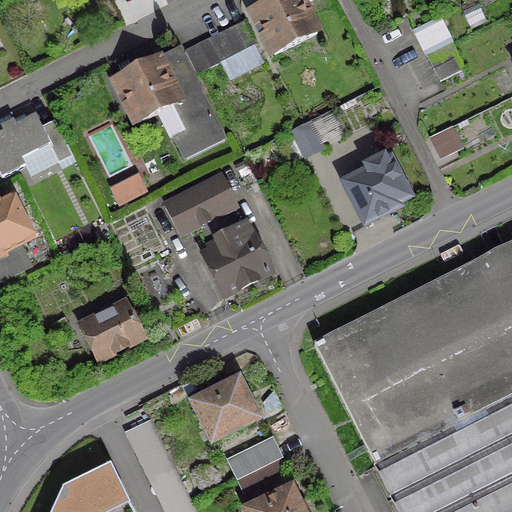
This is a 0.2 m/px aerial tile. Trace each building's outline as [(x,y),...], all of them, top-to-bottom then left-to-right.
[(271,0),(249,11),(272,56),(314,35),(300,6),(312,0),(271,0)] [(437,19),(411,32),(418,45),(443,32),(437,19)] [(243,22),(219,34),(231,58),(255,46),(243,22)] [(418,45),(424,57),(450,45),(443,32),(418,45)] [(219,34),(207,40),(218,64),(231,58),(219,34)] [(207,40),(183,52),(194,76),(218,64),(207,40)] [(450,45),(424,57),(431,70),(456,57),(450,45)] [(171,138),(182,160),(221,140),(177,51),(156,61),(155,59),(112,81),(135,125),(169,108),(182,132),(171,138)] [(456,57),(431,70),(437,83),(463,70),(456,57)] [(359,104),(335,115),(346,139),(369,128),(359,104)] [(32,117),(0,133),(0,179),(11,173),(8,166),(47,146),(53,159),(67,152),(52,122),(38,129),(32,117)] [(305,124),(290,131),(304,158),(319,150),(305,124)] [(444,160),(468,150),(459,128),(435,138),(444,160)] [(367,173),(342,185),(363,226),(397,209),(395,205),(406,199),(388,162),(383,165),(381,160),(365,169),(367,173)] [(207,255),(202,257),(222,298),(268,274),(244,227),(236,231),(227,212),(234,209),(219,179),(163,208),(178,237),(194,229),(207,255)] [(132,189),(118,196),(122,204),(136,197),(132,189)] [(29,239),(9,199),(0,203),(0,282),(29,268),(18,245),(29,239)] [(511,511),(511,246),(312,347),(395,511),(511,511)] [(460,254),(457,248),(438,257),(441,264),(460,254)] [(80,287),(88,301),(110,290),(102,275),(80,287)] [(139,340),(122,306),(79,328),(97,362),(139,340)] [(178,337),(197,327),(194,321),(175,330),(178,337)] [(256,420),(236,381),(190,404),(209,444),(256,420)] [(131,431),(143,461),(171,450),(158,419),(131,431)] [(269,448),(246,460),(252,472),(275,461),(269,448)] [(64,484),(51,511),(135,511),(111,460),(64,484)] [(275,461),(252,472),(259,485),(281,473),(275,461)] [(243,511),(300,511),(300,510),(305,508),(301,501),(296,503),(289,488),(243,511)]
